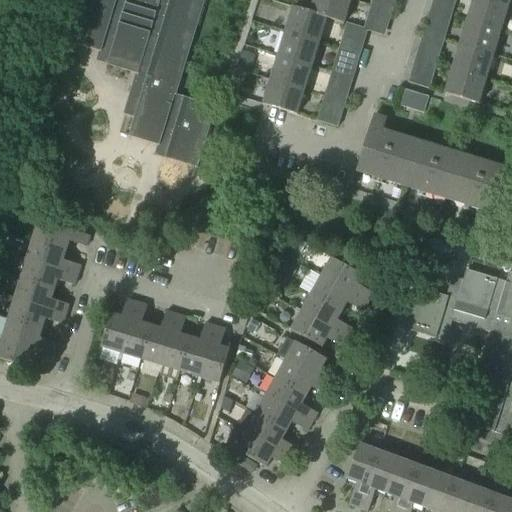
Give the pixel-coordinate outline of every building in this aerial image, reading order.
[(84,0),(71,44),(111,56),(108,65),(138,75),(126,114),(136,117),(129,138),(169,150),(166,160),(199,170),(218,108),(178,96),(206,0),(84,0)] [(345,25),(352,1),(349,0),(315,0),(312,14),(295,8),(294,9),(345,25)] [(380,16),(384,3),(373,0),(370,13),(380,16)] [(507,14),(511,0),(474,0),(474,4),(507,14)] [(391,19),(394,7),(384,3),(380,16),(391,19)] [(498,44),(507,14),(474,4),(465,34),(498,44)] [(345,25),(294,9),(287,33),(320,43),(328,20),(345,25)] [(432,44),(436,31),(426,28),(422,40),(432,44)] [(443,47),(447,34),(436,31),(432,44),(443,47)] [(313,67),(320,43),(287,33),(280,57),(313,67)] [(489,74),(498,44),(465,34),(455,64),(489,74)] [(348,58),(352,46),(342,43),(338,55),(348,58)] [(359,61),(363,49),(352,46),(348,58),(359,61)] [(241,57),(237,68),(250,72),(254,61),(241,57)] [(306,91),(313,67),(280,57),(272,81),(306,91)] [(479,104),(489,74),(455,64),(446,94),(479,104)] [(430,89),(432,81),(411,75),(409,83),(430,89)] [(298,116),(299,116),(306,91),(272,81),(265,106),(298,116)] [(231,87),(229,94),(230,94),(237,96),(239,90),(231,87)] [(334,106),(337,94),(327,91),(323,103),(334,106)] [(413,110),(418,94),(406,91),(402,107),(413,110)] [(344,110),(348,97),(337,94),(334,106),(344,110)] [(425,114),(429,98),(418,94),(413,110),(425,114)] [(382,181),(394,141),(383,138),(385,131),(388,120),(376,117),(359,174),(382,181)] [(405,188),(417,148),(394,141),(382,181),(405,188)] [(428,195),(440,155),(417,148),(405,188),(428,195)] [(451,202),(463,162),(440,155),(428,195),(451,202)] [(474,209),(486,169),(463,162),(451,202),(474,209)] [(497,216),(509,176),(486,169),(474,209),(497,216)] [(159,223),(161,213),(145,208),(142,218),(159,223)] [(87,249),(91,237),(40,221),(34,242),(68,252),(70,243),(87,249)] [(305,244),(299,240),(294,248),(301,251),(305,244)] [(79,277),(82,267),(64,262),(68,252),(34,242),(28,261),(79,277)] [(370,304),(375,295),(358,286),(363,276),(333,259),(323,278),(370,304)] [(76,287),(79,277),(28,261),(22,281),(56,291),(58,282),(76,287)] [(501,447),(511,450),(511,273),(511,274),(508,283),(468,271),(462,292),(452,289),(449,298),(418,288),(405,330),(447,343),(448,341),(457,344),(461,331),(452,328),(454,322),(492,334),(465,425),(504,436),(501,447)] [(370,304),(323,278),(313,295),(344,312),(348,304),(365,313),(370,304)] [(67,316),(70,306),(53,301),(56,291),(22,281),(16,300),(67,316)] [(350,339),(355,330),(339,321),(344,312),(313,295),(303,313),(350,339)] [(64,326),(67,316),(16,300),(10,320),(44,330),(46,321),(64,326)] [(124,355),(139,303),(128,300),(123,318),(113,315),(103,349),(124,355)] [(143,361),(153,327),(143,324),(148,306),(139,303),(124,355),(143,361)] [(163,367),(178,315),(167,312),(162,330),(153,327),(143,361),(163,367)] [(344,348),(350,339),(303,313),(293,331),(324,348),(329,340),(344,348)] [(182,372),(192,339),(182,336),(187,318),(178,315),(163,367),(182,372)] [(55,355),(58,345),(40,340),(44,330),(10,320),(5,339),(55,355)] [(251,320),(247,329),(254,333),(259,324),(251,320)] [(201,378),(217,327),(206,324),(201,342),(192,339),(182,372),(201,378)] [(222,384),(232,351),(221,348),(226,330),(217,327),(201,378),(222,384)] [(52,365),(55,355),(5,339),(0,354),(0,360),(32,370),(35,360),(52,365)] [(333,387),(338,378),(322,370),(328,360),(297,343),(287,361),(333,387)] [(245,350),(242,360),(250,362),(253,353),(245,350)] [(246,384),(254,369),(240,361),(231,377),(246,384)] [(328,397),(333,387),(287,361),(277,379),(308,396),(312,388),(328,397)] [(313,423),(318,414),(303,405),(308,396),(277,379),(267,397),(313,423)] [(308,432),(313,423),(267,397),(257,414),(288,431),(292,423),(308,432)] [(294,458),(298,450),(283,441),(288,431),(257,414),(247,432),(294,458)] [(288,468),(294,458),(247,432),(237,451),(267,468),(272,459),(288,468)] [(360,510),(381,452),(362,445),(349,480),(359,484),(351,506),(360,510)] [(403,511),(420,467),(381,452),(360,510),(366,511),(370,511),(378,491),(397,498),(392,511),(403,511)] [(446,511),(458,481),(420,467),(403,511),(413,511),(416,506),(433,511),(446,511)] [(490,511),(496,495),(458,481),(446,511),(490,511)] [(511,511),(511,501),(496,495),(490,511),(511,511)]
